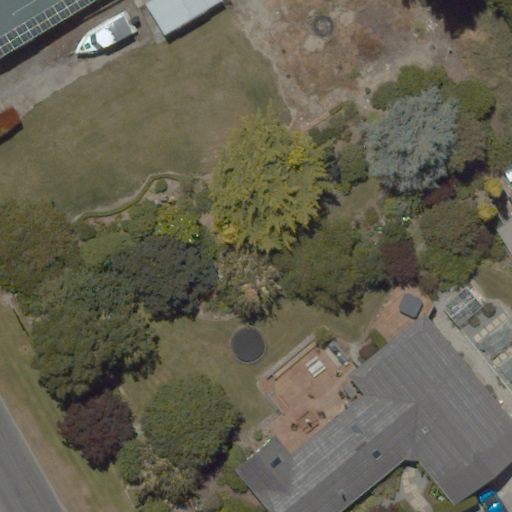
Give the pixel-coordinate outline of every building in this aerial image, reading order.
[(0,0),(0,66),(106,0),(0,0)] [(220,0),(153,0),(139,9),(163,48),(226,9),(220,0)] [(207,147),(85,55),(38,118),(160,210),(207,147)] [(511,226),(494,237),(511,267),(511,226)] [(283,439),(238,475),(268,511),(357,511),(416,464),(455,511),(468,511),(511,476),(511,418),(430,318),(346,387),(357,401),(294,453),(283,439)]
